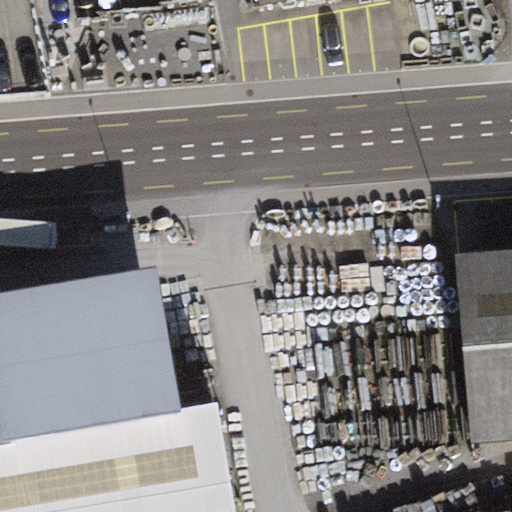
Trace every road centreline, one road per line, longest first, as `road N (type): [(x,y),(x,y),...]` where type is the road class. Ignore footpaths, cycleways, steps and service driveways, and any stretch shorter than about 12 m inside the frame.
road 1 (primary): [(0,169),(511,129)]
road 2 (unknown): [(198,154),(227,320),(285,511)]
